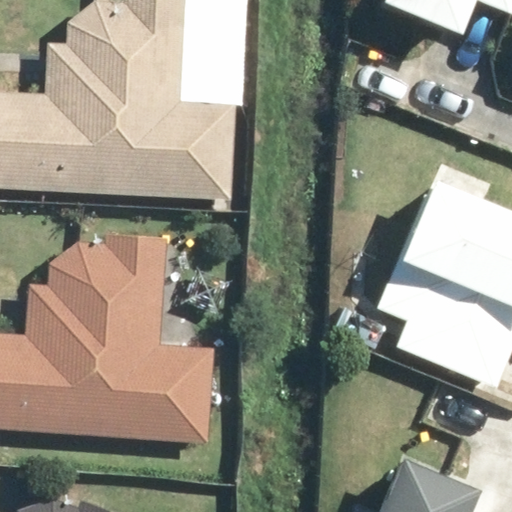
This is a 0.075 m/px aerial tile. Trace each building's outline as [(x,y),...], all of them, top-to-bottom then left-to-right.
[(45,91),(0,88),(0,189),(233,202),(238,101),(182,98),(187,0),(122,0),(116,0),(96,0),(69,19),(67,41),(48,40),(45,91)] [(511,0),(395,0),(464,27),(474,0),(493,0),(511,7),(511,0)] [(441,166),(381,302),(410,315),(397,347),(496,390),(511,352),(511,208),(489,199),(493,190),(441,166)] [(26,333),(0,331),(0,426),(207,440),(213,348),(159,344),(166,236),(108,232),(107,241),(80,239),(53,262),(52,285),(29,284),(26,333)] [(405,451),(377,511),(467,511),(480,485),(405,451)] [(233,511),(234,487),(206,487),(205,511),(233,511)] [(107,511),(64,495),(10,511),(107,511)]
